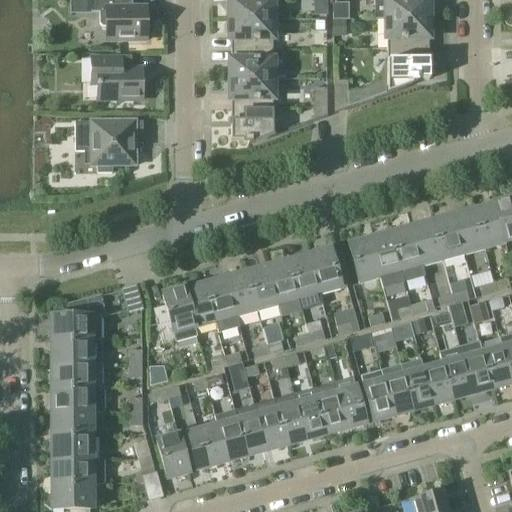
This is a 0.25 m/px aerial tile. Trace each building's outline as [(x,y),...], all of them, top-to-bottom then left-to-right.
[(106,40),(146,40),(146,7),(129,7),(126,4),(125,0),(90,0),(91,12),(99,12),(99,23),(102,26),(106,26),(106,40)] [(229,0),(230,19),(272,19),(271,0),(229,0)] [(373,0),(374,19),(428,19),(428,0),(373,0)] [(333,4),(333,20),(349,20),(349,4),(333,4)] [(230,49),(272,49),(272,19),(230,19),(230,49)] [(386,49),(428,49),(428,19),(374,19),(374,20),(386,20),(386,49)] [(230,79),(272,79),(272,49),(230,49),(230,79)] [(428,49),(386,49),(387,93),(412,84),(412,82),(416,82),(416,79),(429,79),(428,49)] [(142,88),(146,84),(141,80),(141,69),(121,69),(121,57),(91,57),(91,71),(97,71),(97,100),(115,100),(119,104),(123,100),(142,99),(142,88)] [(272,79),(230,79),(230,109),(272,109),(272,79)] [(334,113),(347,108),(347,81),(333,81),(334,113)] [(313,120),(326,116),(326,89),(312,89),(313,120)] [(272,109),(230,109),(230,140),(243,140),(243,143),(247,142),(248,144),(272,135),(272,109)] [(138,144),(142,144),(142,122),(134,122),(134,121),(90,121),(90,122),(74,122),(74,152),(90,152),(90,166),(97,166),(97,173),(111,173),(111,166),(134,166),(134,152),(138,152),(138,144)] [(504,242),(505,242),(511,240),(511,198),(493,204),(493,205),(494,205),(504,242)] [(473,211),(484,250),(506,244),(505,242),(504,242),(494,205),(493,205),(473,211)] [(484,250),(473,211),(452,216),(463,256),(484,250)] [(463,256),(452,216),(432,222),(442,261),(463,256)] [(411,228),(422,267),(442,261),(432,222),(411,228)] [(423,276),(421,267),(422,267),(411,228),(390,233),(401,273),(403,282),(423,276)] [(369,239),(380,279),(401,273),(390,233),(369,239)] [(380,279),(369,239),(348,245),(358,284),(380,279)] [(339,260),(333,261),(330,250),(308,256),(319,295),(346,288),(339,260)] [(322,305),(319,295),(308,256),(288,261),(301,311),(322,305)] [(267,267),(278,307),(280,317),(301,311),(288,261),(267,267)] [(278,307),(267,267),(246,273),(257,312),(278,307)] [(225,279),(236,318),(257,312),(246,273),(225,279)] [(237,327),(235,318),(236,318),(225,279),(204,284),(215,324),(217,332),(237,327)] [(493,283),(496,293),(510,289),(507,279),(493,283)] [(496,293),(493,283),(479,287),(482,297),(496,293)] [(193,328),(193,330),(194,329),(215,324),(204,284),(184,290),(183,290),(194,327),(193,328)] [(141,309),(134,287),(122,290),(128,313),(141,309)] [(193,330),(193,328),(194,327),(183,290),(184,290),(184,289),(161,295),(165,306),(155,309),(157,317),(155,318),(162,344),(175,340),(175,343),(196,337),(194,329),(193,330)] [(452,295),(454,305),(468,301),(465,291),(452,295)] [(454,305),(452,295),(437,298),(440,309),(454,305)] [(90,340),(101,340),(100,340),(100,316),(104,315),(99,296),(68,305),(68,316),(50,316),(50,341),(90,340)] [(491,311),(503,308),(501,298),(488,302),(491,311)] [(410,306),(413,316),(427,312),(424,302),(410,306)] [(484,304),(469,308),(473,324),(489,319),(484,304)] [(413,316),(410,306),(396,310),(398,320),(413,316)] [(370,328),(384,324),(381,314),(367,318),(370,328)] [(338,336),(352,333),(350,322),(336,326),(338,336)] [(307,334),(310,344),(324,340),(321,330),(307,334)] [(371,335),(373,344),(386,341),(384,331),(371,335)] [(310,344),(307,334),(293,338),(296,348),(310,344)] [(350,341),(353,353),(373,348),(370,335),(350,341)] [(511,335),(498,339),(501,348),(511,384),(511,383),(511,335)] [(90,340),(50,341),(51,365),(91,365),(101,364),(101,341),(90,341),(90,340)] [(266,345),(269,355),(282,352),(280,342),(266,345)] [(269,355),(266,345),(251,349),(254,359),(269,355)] [(331,345),(322,347),(324,356),(325,360),(334,357),(331,345)] [(312,360),(324,356),(322,347),(310,351),(312,360)] [(511,384),(501,348),(481,353),(491,390),(511,384)] [(128,364),(141,364),(141,350),(128,351),(128,364)] [(224,357),(227,367),(228,366),(241,363),(238,353),(224,357)] [(491,390),(481,353),(462,359),(471,395),(491,390)] [(283,358),(285,367),(298,364),(295,354),(283,358)] [(227,367),(224,357),(210,361),(212,371),(227,367)] [(285,367),(283,358),(270,361),(273,371),(285,367)] [(471,395),(462,359),(442,364),(452,400),(471,395)] [(400,365),(412,411),(432,406),(422,369),(420,360),(400,365)] [(246,382),(241,363),(228,366),(233,385),(246,382)] [(141,364),(128,364),(128,378),(141,378),(141,364)] [(422,369),(432,406),(452,400),(442,364),(422,369)] [(91,365),(51,365),(51,389),(91,388),(91,365)] [(246,378),(258,375),(256,365),(243,369),(246,378)] [(400,365),(381,370),(380,371),(393,416),(412,411),(400,365)] [(393,416),(380,371),(359,376),(372,422),(393,416)] [(220,375),(204,379),(206,389),(223,384),(220,375)] [(206,389),(204,379),(192,383),(194,392),(206,389)] [(365,424),(355,388),(353,379),(332,385),(345,430),(365,424)] [(345,430),(332,385),(313,390),(325,435),(345,430)] [(165,390),(167,399),(180,396),(177,387),(165,390)] [(91,388),(51,389),(51,413),(91,412),(103,412),(103,389),(91,389),(91,388)] [(167,399),(165,390),(147,395),(149,404),(167,399)] [(325,435),(313,390),(293,396),(305,440),(325,435)] [(305,440),(293,396),(273,401),(285,446),(305,440)] [(128,412),(141,412),(141,398),(128,399),(128,412)] [(254,406),(266,451),(285,446),(273,401),(254,406)] [(234,412),(246,457),(266,451),(254,406),(234,412)] [(51,437),(91,436),(91,412),(51,413),(51,437)] [(141,412),(128,412),(128,426),(141,426),(141,412)] [(246,457),(234,412),(215,417),(217,426),(226,462),(246,457)] [(197,431),(207,467),(226,462),(217,426),(197,431)] [(197,431),(178,436),(177,436),(187,473),(188,473),(207,467),(197,431)] [(177,436),(178,436),(178,435),(155,441),(166,480),(188,474),(188,473),(187,473),(177,436)] [(51,461),(91,460),(91,436),(51,437),(51,461)] [(137,457),(149,454),(145,440),(133,444),(137,457)] [(149,454),(137,457),(140,471),(153,467),(149,454)] [(103,461),(91,461),(91,460),(51,461),(51,485),(91,484),(91,485),(103,485),(103,461)] [(142,478),(148,500),(161,497),(154,474),(142,478)] [(91,509),(91,485),(91,484),(51,485),(51,510),(69,509),(69,511),(87,511),(87,509),(91,509)] [(412,511),(446,511),(447,511),(441,490),(409,499),(412,511)]
